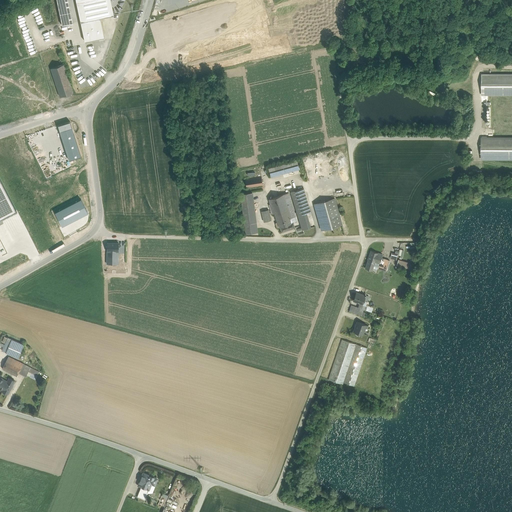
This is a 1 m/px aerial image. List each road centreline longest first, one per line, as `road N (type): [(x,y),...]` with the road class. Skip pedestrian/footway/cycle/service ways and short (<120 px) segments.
road 1 (unclassified): [(0,409),(273,501)]
road 2 (unclassified): [(363,240),(273,501)]
road 3 (unclassified): [(96,228),(113,235),(363,240)]
road 4 (track): [(352,145),(470,137),(477,131),(478,70),(511,67)]
road 5 (unclassified): [(150,0),(133,56),(88,113)]
